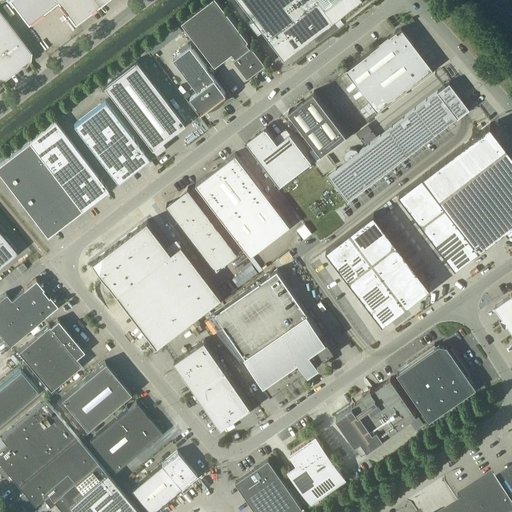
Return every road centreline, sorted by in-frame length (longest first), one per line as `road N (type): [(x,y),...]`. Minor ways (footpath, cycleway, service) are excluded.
road 1 (unclassified): [(460,301),(243,455),(222,454),(64,267),(82,244),(400,0)]
road 2 (unknown): [(373,362),(307,271),(303,241),(468,126)]
road 3 (unclassified): [(151,0),(0,109)]
road 4 (unclassified): [(366,511),(511,411)]
road 5 (unknown): [(459,54),(330,157)]
road 6 (unclassified): [(511,111),(409,0)]
